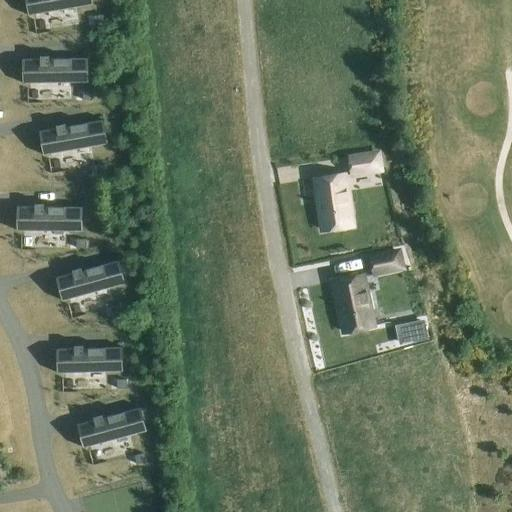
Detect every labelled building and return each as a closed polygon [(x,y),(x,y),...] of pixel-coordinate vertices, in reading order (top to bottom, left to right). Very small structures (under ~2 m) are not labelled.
[(89,0),(28,0),(31,15),(90,5),(89,0)] [(103,14),(93,16),(95,25),(105,23),(103,14)] [(85,58),(25,59),(26,83),(85,82),(85,58)] [(83,91),(82,100),(92,101),(93,92),(83,91)] [(101,120),(42,130),(46,154),(105,144),(101,120)] [(348,157),(351,177),(383,172),(380,152),(348,157)] [(106,164),(96,166),(98,175),(108,173),(106,164)] [(352,226),(344,175),(315,179),(323,230),(352,226)] [(287,244),(309,243),(308,190),(287,190),(287,244)] [(20,206),(20,231),(79,231),(80,206),(20,206)] [(76,239),(76,248),(86,248),(86,239),(76,239)] [(370,257),(374,277),(405,270),(400,250),(370,257)] [(116,261),(59,276),(65,300),(123,284),(116,261)] [(308,343),(329,342),(325,270),(303,271),(304,286),(308,343)] [(373,326),(363,276),(334,281),(344,332),(373,326)] [(120,304),(110,307),(113,316),(122,313),(120,304)] [(414,342),(428,339),(424,319),(410,322),(414,342)] [(119,347),(59,348),(60,373),(120,371),(119,347)] [(126,379),(117,379),(117,388),(127,388),(126,379)] [(138,408),(80,423),(86,447),(144,432),(138,408)] [(144,453),(134,456),(136,464),(146,461),(144,453)]
